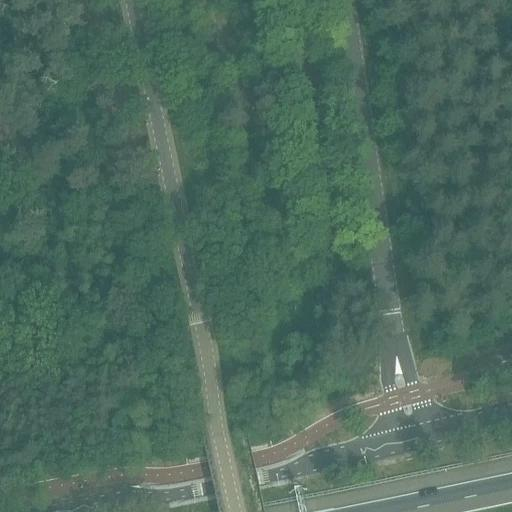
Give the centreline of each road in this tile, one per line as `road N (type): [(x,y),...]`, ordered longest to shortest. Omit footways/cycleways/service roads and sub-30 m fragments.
road 1 (tertiary): [(234,511),(131,0)]
road 2 (tertiary): [(414,440),(347,0)]
road 3 (tertiary): [(69,511),(414,440)]
